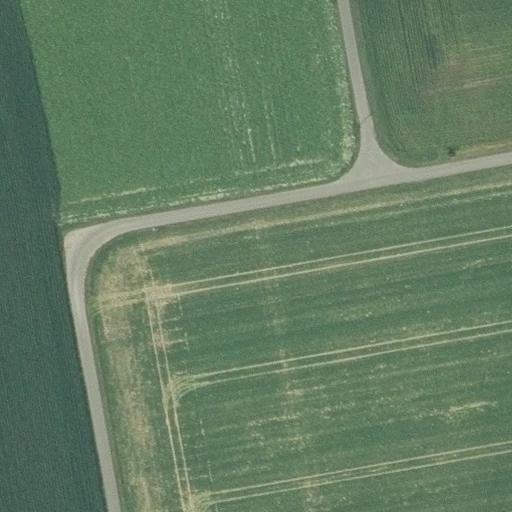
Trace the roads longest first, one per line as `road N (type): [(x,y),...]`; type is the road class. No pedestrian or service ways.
road 1 (unclassified): [(373,182),(99,230),(78,244),(71,276),(113,511)]
road 2 (unclassified): [(373,182),(341,0)]
road 3 (unclassified): [(511,158),(373,182)]
